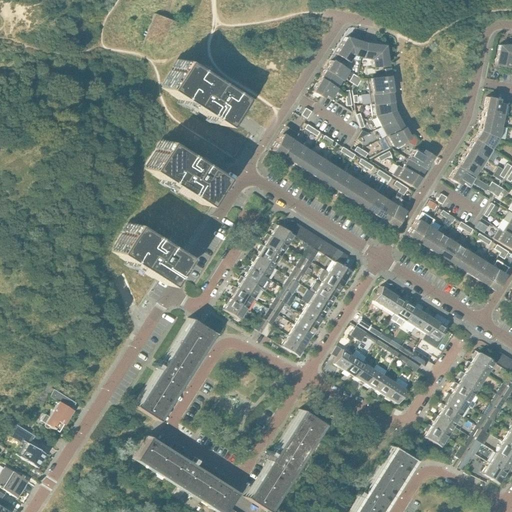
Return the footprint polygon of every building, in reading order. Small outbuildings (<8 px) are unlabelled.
[(154,14),(144,40),(163,48),(173,22),(154,14)] [(350,54),(360,57),(363,43),(344,37),(334,54),(346,61),(350,54)] [(382,46),(363,43),(360,57),(369,58),(370,67),(384,65),(382,46)] [(511,58),(511,44),(497,45),(493,64),(506,67),(508,59),(511,58)] [(217,125),(230,106),(236,96),(226,90),(217,84),(212,81),(205,77),(199,73),(194,70),(188,66),(187,65),(177,59),(158,87),(168,94),(177,100),(183,103),(184,104),(190,108),(192,109),(217,125)] [(330,60),(324,70),(339,79),(345,70),(330,60)] [(339,79),(324,70),(318,79),(333,88),(339,79)] [(347,81),(351,84),(356,77),(352,74),(347,81)] [(365,79),(367,93),(388,90),(386,76),(365,79)] [(351,84),(354,85),(355,86),(360,79),(356,77),(351,84)] [(310,91),(319,97),(321,94),(327,98),(333,88),(318,79),(310,91)] [(390,101),(388,90),(367,93),(368,104),(390,101)] [(485,97),(482,111),(499,115),(502,116),(505,105),(494,102),(495,99),(485,97)] [(370,117),(374,116),(391,110),(390,101),(368,104),(370,117)] [(304,108),(299,115),(305,119),(309,112),(304,108)] [(395,118),(391,110),(374,116),(379,127),(395,118)] [(497,125),(499,115),(482,111),(479,121),(497,125)] [(379,127),(384,136),(400,128),(395,118),(379,127)] [(479,121),(477,131),(494,137),(494,138),(497,139),(500,126),(497,125),(479,121)] [(303,129),(309,132),(311,128),(305,124),(303,129)] [(277,154),(281,156),(291,141),(296,134),(284,126),(269,149),(277,154)] [(317,132),(311,128),(309,132),(315,136),(317,132)] [(387,148),(393,144),(401,140),(405,138),(400,128),(384,136),(381,138),(387,148)] [(487,148),(494,138),(494,137),(477,131),(472,138),(487,148)] [(320,140),(326,143),(329,139),(323,135),(320,140)] [(472,138),(467,148),(482,157),(487,148),(472,138)] [(206,169),(169,146),(159,139),(141,168),(151,174),(198,204),(216,176),(206,169)] [(335,143),(329,139),(326,143),(332,147),(335,143)] [(401,140),(393,144),(395,147),(396,149),(403,145),(401,140)] [(281,156),(290,162),(300,147),(291,141),(281,156)] [(290,162),(299,168),(308,153),(300,147),(290,162)] [(338,151),(344,155),(347,151),(341,147),(338,151)] [(476,166),(482,157),(467,148),(461,157),(476,166)] [(421,168),(429,156),(420,150),(418,153),(412,149),(406,159),(421,168)] [(350,159),(353,155),(347,151),(344,155),(350,159)] [(299,168),(307,173),(317,158),(308,153),(299,168)] [(461,157),(455,166),(470,175),(476,166),(461,157)] [(307,173),(317,179),(326,164),(317,158),(307,173)] [(356,163),(363,167),(365,162),(359,159),(356,163)] [(415,177),(421,168),(406,159),(400,168),(415,177)] [(371,166),(365,162),(363,167),(369,170),(371,166)] [(317,179),(326,185),(335,170),(326,164),(317,179)] [(464,185),(470,175),(455,166),(447,178),(456,184),(458,181),(464,185)] [(400,168),(394,177),(409,187),(415,177),(400,168)] [(326,185),(335,190),(344,175),(335,170),(326,185)] [(374,174),(380,178),(383,174),(377,170),(374,174)] [(389,177),(383,174),(380,178),(386,182),(389,177)] [(353,181),(344,175),(335,190),(344,196),(353,181)] [(362,187),(353,181),(344,196),(353,202),(362,187)] [(391,185),(398,189),(400,185),(394,181),(391,185)] [(490,182),(487,186),(494,190),(497,186),(490,182)] [(406,188),(400,185),(398,189),(396,192),(401,195),(406,188)] [(487,186),(485,190),(491,194),(494,190),(487,186)] [(371,192),(362,187),(353,202),(362,207),(371,192)] [(362,207),(370,213),(380,198),(382,195),(373,189),(371,192),(362,207)] [(439,194),(434,201),(440,204),(444,197),(439,194)] [(393,196),(388,203),(389,204),(379,219),(383,221),(391,226),(405,203),(393,196)] [(388,203),(380,198),(370,213),(379,219),(389,204),(388,203)] [(435,205),(428,201),(425,206),(431,210),(435,205)] [(438,214),(444,218),(447,214),(440,210),(438,214)] [(431,219),(419,212),(404,235),(412,240),(416,242),(426,227),(431,219)] [(453,218),(447,214),(444,218),(450,222),(453,218)] [(290,220),(284,230),(288,234),(295,223),(290,220)] [(477,221),(473,227),(478,230),(482,224),(477,221)] [(126,262),(151,278),(161,284),(179,256),(177,254),(169,250),(127,222),(108,251),(126,262)] [(456,226),(462,230),(465,226),(459,222),(456,226)] [(511,225),(506,222),(501,231),(511,238),(511,225)] [(266,233),(265,234),(284,245),(290,235),(288,234),(284,230),(272,223),(268,229),(271,231),(268,235),(266,233)] [(295,223),(288,234),(290,235),(291,235),(294,237),(296,234),(300,227),(295,223)] [(471,229),(465,226),(462,230),(468,234),(471,229)] [(300,227),(296,234),(294,237),(299,240),(305,230),(300,227)] [(434,233),(426,227),(416,242),(425,248),(435,233),(434,233)] [(299,240),(304,243),(311,233),(305,230),(299,240)] [(425,248),(434,254),(444,239),(446,236),(436,230),(434,233),(435,233),(425,248)] [(509,250),(511,246),(511,238),(501,231),(495,241),(509,250)] [(307,245),(309,247),(316,236),(311,233),(304,243),(307,245)] [(474,237),(480,241),(483,237),(477,233),(474,237)] [(284,245),(265,234),(263,237),(266,239),(262,246),(259,244),(277,256),(284,245)] [(311,248),(314,250),(321,240),(316,236),(309,247),(311,248)] [(489,241),(483,237),(480,241),(486,245),(489,241)] [(453,244),(444,239),(434,254),(443,259),(453,244)] [(316,251),(319,253),(326,243),(321,240),(314,250),(316,251)] [(326,243),(319,253),(325,257),(331,246),(326,243)] [(252,255),(270,266),(277,256),(259,244),(257,247),(260,249),(255,256),(252,254),(252,255)] [(443,259),(452,265),(462,250),(453,244),(443,259)] [(305,259),(308,254),(311,248),(309,247),(307,245),(303,251),(300,256),(303,258),(305,259)] [(492,249),(498,253),(501,248),(495,245),(492,249)] [(336,249),(331,246),(325,257),(330,260),(336,249)] [(316,251),(314,250),(311,248),(308,254),(305,259),(306,260),(309,262),(312,257),(316,251)] [(501,248),(498,253),(496,255),(502,259),(506,252),(501,248)] [(332,262),(334,263),(341,252),(336,249),(330,260),(332,261),(332,262)] [(471,256),(462,250),(452,265),(462,271),(471,256)] [(346,256),(341,252),(334,263),(340,266),(346,256)] [(474,252),(471,256),(462,271),(471,277),(480,262),(483,257),(474,252)] [(270,266),(252,255),(250,258),(253,260),(248,267),(246,265),(245,265),(264,277),(270,266)] [(294,264),(296,265),(298,266),(303,258),(300,256),(296,263),(294,264)] [(494,259),(489,267),(480,282),(483,285),(491,290),(506,267),(494,259)] [(306,268),(309,262),(306,260),(301,268),(304,270),(306,268)] [(341,282),(344,284),(346,281),(343,279),(348,272),(348,271),(340,266),(334,263),(332,262),(326,272),(341,282)] [(489,267),(480,262),(471,277),(480,282),(489,267)] [(239,276),(257,288),(262,291),(269,280),(264,277),(245,265),(243,268),(246,270),(242,277),(239,275),(239,276)] [(292,277),(296,270),(297,268),(296,268),(293,266),(288,275),(292,277)] [(299,270),(296,276),(294,279),(298,281),(303,272),(299,270)] [(341,282),(326,272),(319,283),(335,293),(337,295),(338,294),(340,290),(340,288),(338,287),(341,282)] [(257,288),(239,276),(237,279),(240,281),(235,288),(232,286),(232,287),(250,298),(257,288)] [(290,279),(286,277),(281,285),(285,288),(290,279)] [(330,300),(335,293),(319,283),(314,280),(308,290),(312,293),(328,303),(331,305),(333,302),(330,300)] [(293,281),(287,289),(291,292),(296,283),(293,281)] [(381,307),(390,293),(380,286),(379,286),(370,300),(371,301),(371,300),(381,307)] [(226,297),(225,297),(244,309),(250,298),(232,287),(230,289),(233,291),(228,298),(226,297)] [(278,298),(284,290),(280,287),(274,296),(278,298)] [(286,291),(281,300),(284,302),(290,293),(286,291)] [(328,303),(312,293),(306,304),(321,314),(324,316),(326,312),(323,310),(328,303)] [(391,314),(400,300),(390,293),(381,307),(391,314)] [(244,309),(225,297),(223,300),(226,302),(221,309),(237,319),(244,309)] [(272,309),(277,300),(273,298),(268,306),(272,309)] [(400,300),(391,314),(402,320),(411,306),(400,300)] [(279,302),(274,310),(278,313),(283,304),(279,302)] [(317,321),(321,314),(306,304),(299,314),(314,325),(315,324),(317,326),(320,323),(317,321)] [(411,306),(402,320),(412,327),(421,313),(411,306)] [(265,319),(270,311),(267,308),(261,317),(265,319)] [(282,318),(276,315),(273,312),(267,321),(271,323),(273,321),(274,322),(280,322),(282,318)] [(421,313),(412,327),(423,334),(432,320),(421,313)] [(296,327),(308,335),(311,337),(313,333),(310,331),(314,325),(299,314),(292,325),(296,327)] [(159,361),(158,362),(157,364),(153,362),(150,366),(154,368),(155,368),(157,370),(134,406),(131,405),(154,420),(152,418),(179,375),(182,376),(180,374),(207,331),(210,333),(210,332),(187,318),(186,318),(189,320),(161,363),(159,361)] [(252,329),(257,332),(263,321),(258,318),(252,329)] [(356,323),(366,330),(369,325),(359,318),(356,323)] [(432,320),(423,334),(434,341),(443,326),(442,326),(432,320)] [(259,333),(264,337),(271,326),(266,323),(259,333)] [(296,327),(292,325),(286,335),(296,342),(301,345),(304,347),(306,344),(303,342),(308,335),(296,327)] [(365,333),(354,326),(351,331),(361,338),(365,333)] [(368,331),(377,337),(379,333),(371,328),(368,331)] [(375,339),(367,334),(365,338),(373,343),(375,339)] [(379,338),(387,343),(390,340),(381,334),(379,338)] [(297,352),(301,345),(296,342),(286,335),(279,346),(279,345),(279,346),(296,356),(297,358),(300,354),(297,352)] [(386,346),(377,341),(375,344),(383,350),(386,346)] [(390,345),(398,350),(400,346),(392,341),(390,345)] [(396,353),(388,347),(386,351),(394,356),(396,353)] [(400,351),(408,357),(411,353),(402,348),(400,351)] [(491,348),(484,358),(489,361),(496,351),(491,348)] [(331,364),(341,370),(350,356),(339,350),(340,349),(339,349),(330,364),(331,364)] [(412,350),(411,353),(408,357),(423,366),(426,361),(422,358),(423,356),(412,350)] [(474,356),(469,363),(485,372),(491,363),(491,362),(489,361),(484,358),(473,350),(471,354),(474,356)] [(496,351),(489,361),(491,362),(495,364),(501,354),(496,351)] [(404,363),(407,359),(398,354),(396,358),(404,363)] [(506,357),(501,354),(495,364),(500,367),(506,357)] [(350,356),(341,370),(352,377),(360,363),(350,356)] [(500,367),(505,371),(511,360),(506,357),(500,367)] [(407,359),(404,363),(403,365),(414,371),(418,366),(407,359)] [(485,372),(469,363),(466,361),(464,364),(467,366),(462,373),(478,383),(485,372)] [(352,377),(362,384),(371,370),(360,363),(352,377)] [(362,384),(372,390),(381,376),(371,370),(362,384)] [(460,377),(456,384),(471,394),(478,383),(462,373),(460,371),(457,375),(460,377)] [(507,381),(508,382),(511,376),(511,375),(510,374),(508,372),(501,383),(504,385),(507,381)] [(372,390),(383,397),(392,383),(381,376),(372,390)] [(392,383),(383,397),(393,403),(394,404),(406,384),(395,377),(392,383)] [(454,387),(449,394),(465,404),(471,394),(456,384),(453,382),(451,385),(454,387)] [(504,385),(501,383),(495,392),(499,394),(504,385)] [(505,398),(511,389),(507,387),(502,395),(505,398)] [(50,429),(55,432),(69,411),(69,410),(74,403),(52,389),(48,396),(56,401),(47,417),(43,415),(39,421),(42,423),(42,424),(47,427),(47,428),(49,429),(50,429)] [(46,395),(40,391),(34,401),(39,405),(46,395)] [(465,404),(449,394),(446,392),(444,396),(447,398),(442,405),(458,415),(465,404)] [(492,404),(498,396),(494,394),(489,402),(492,404)] [(500,398),(495,406),(498,408),(504,400),(500,398)] [(440,408),(436,415),(451,425),(458,415),(442,405),(440,403),(437,406),(440,408)] [(486,415),(491,406),(488,404),(482,413),(486,415)] [(494,408),(488,417),(492,419),(497,410),(494,408)] [(263,453),(267,456),(265,459),(268,461),(244,498),(242,496),(242,497),(265,511),(262,509),(318,423),(320,424),(321,424),(297,409),(300,411),(272,454),(269,452),(265,450),(263,453)] [(434,419),(429,426),(445,436),(451,425),(436,415),(433,414),(431,417),(434,419)] [(479,425),(484,417),(481,414),(475,423),(479,425)] [(487,419),(482,427),(485,429),(490,421),(487,419)] [(14,424),(7,435),(11,438),(19,443),(17,446),(16,446),(17,447),(13,453),(12,453),(33,467),(42,453),(33,448),(35,446),(28,441),(32,435),(14,424)] [(445,436),(429,426),(426,424),(424,427),(427,429),(422,436),(422,437),(438,447),(438,446),(445,436)] [(472,436),(478,427),(474,425),(469,434),(472,436)] [(480,429),(475,437),(479,440),(484,431),(480,429)] [(500,442),(511,449),(511,434),(507,431),(500,442)] [(192,459),(188,457),(186,461),(182,459),(181,461),(144,438),(145,436),(145,435),(130,458),(131,459),(132,456),(219,511),(218,511),(219,511),(224,505),(233,491),(232,491),(231,493),(187,466),(189,463),(190,463),(192,459)] [(466,447),(471,438),(468,436),(462,444),(466,447)] [(474,440),(470,446),(475,449),(479,443),(474,440)] [(493,452),(509,462),(511,464),(511,463),(511,459),(511,457),(511,449),(500,442),(493,452)] [(374,511),(380,503),(383,504),(381,502),(408,459),(411,460),(388,445),(388,446),(390,447),(363,490),(360,489),(358,492),(354,490),(352,493),(358,497),(348,511),(374,511)] [(452,456),(458,459),(464,449),(459,445),(452,456)] [(487,463),(502,473),(505,475),(507,471),(504,470),(509,462),(493,452),(487,463)] [(464,455),(460,461),(465,464),(469,458),(464,455)] [(480,473),(498,485),(500,482),(498,480),(502,473),(487,463),(480,473)] [(0,488),(13,497),(24,480),(2,466),(0,469),(0,488)]
